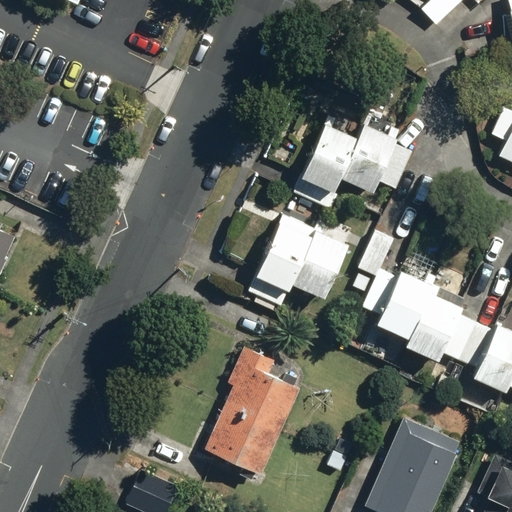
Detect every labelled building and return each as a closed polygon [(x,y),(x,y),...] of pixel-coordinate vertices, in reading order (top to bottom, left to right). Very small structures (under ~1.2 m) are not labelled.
[(424,0),(418,7),(435,24),(459,0),(424,0)] [(503,138),(496,154),(511,161),(511,109),(502,105),(489,132),(503,138)] [(326,114),(292,191),(327,207),(340,177),(369,190),(375,177),(394,186),(410,149),(393,141),(395,137),(360,122),(358,128),(326,114)] [(267,242),(245,289),(279,304),(289,282),(321,296),(331,276),(333,277),(336,270),(334,269),(343,249),(346,250),(347,247),(344,246),(347,241),(348,242),(350,238),(343,234),(341,239),(325,232),(328,224),(316,219),(309,234),(286,223),(290,215),(281,211),(269,237),(268,236),(265,242),(267,242)] [(356,265),(361,267),(352,285),(367,292),(360,306),(378,314),(374,322),(407,337),(403,345),(435,360),(441,349),(475,365),(471,373),(504,388),(506,383),(511,386),(511,308),(504,323),(496,319),(492,328),(457,312),(460,306),(431,292),(434,285),(397,268),(394,274),(377,266),(392,235),(374,227),(356,265)] [(0,256),(10,233),(0,228),(0,256)] [(274,358),(242,344),(226,382),(230,383),(203,447),(260,472),(298,385),(292,382),(296,375),(284,370),(281,377),(268,372),(274,358)] [(458,439),(403,414),(362,505),(378,511),(428,511),(456,452),(453,450),(458,439)] [(511,511),(511,459),(492,451),(475,491),(488,497),(481,511),(511,511)] [(163,511),(176,483),(138,466),(122,502),(145,511),(163,511)]
